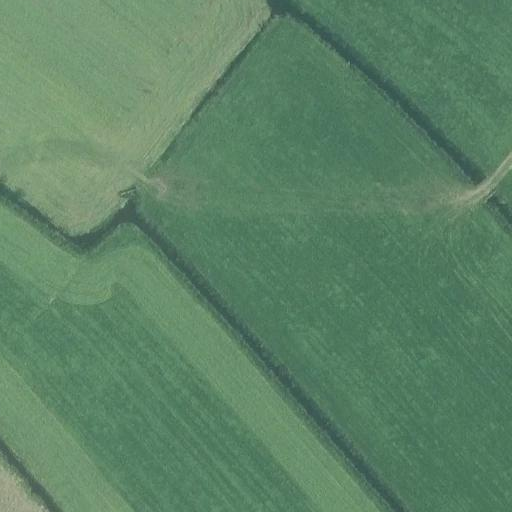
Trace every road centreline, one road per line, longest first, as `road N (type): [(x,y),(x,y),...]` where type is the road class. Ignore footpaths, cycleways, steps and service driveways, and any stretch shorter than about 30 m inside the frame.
road 1 (track): [(72,108),(155,192),(467,207),(511,152)]
road 2 (track): [(0,32),(72,108),(0,167)]
